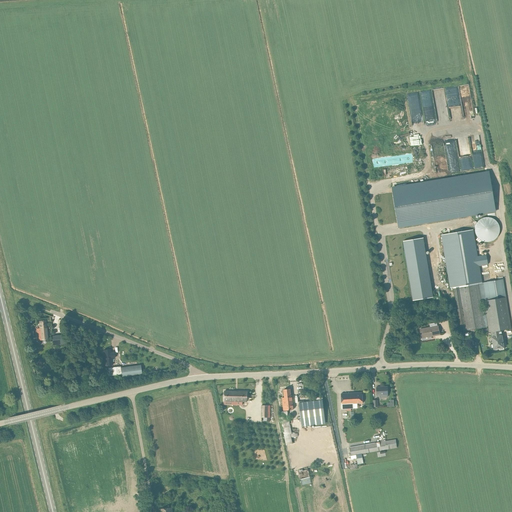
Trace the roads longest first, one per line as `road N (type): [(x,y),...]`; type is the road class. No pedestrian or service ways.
road 1 (tertiary): [(198,378),(511,367)]
road 2 (unknown): [(377,367),(390,321),(379,236),(465,223)]
road 3 (primary): [(52,511),(0,298)]
road 4 (unclassified): [(198,378),(182,362),(51,311)]
road 5 (tertiary): [(11,421),(131,392)]
